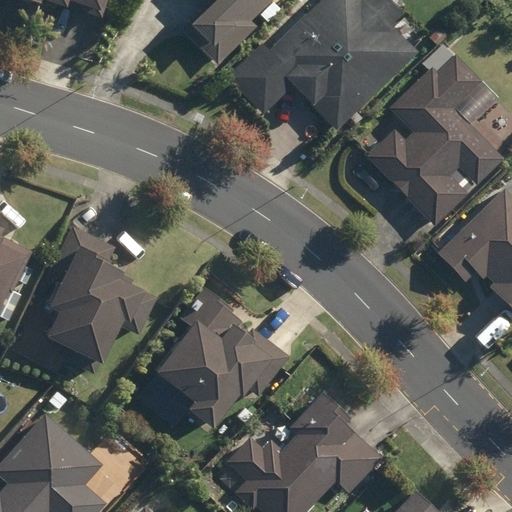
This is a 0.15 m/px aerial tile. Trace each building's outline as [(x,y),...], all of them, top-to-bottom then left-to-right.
[(62,0),(103,11),(106,0),(62,0)] [(214,0),(190,25),(211,46),(248,6),(253,0),(214,0)] [(309,98),(334,126),(415,51),(373,5),(365,11),(355,0),(325,0),(273,48),(281,57),(273,63),(261,50),(232,77),(260,108),(295,77),(312,96),(309,98)] [(506,154),(454,104),(481,76),(456,52),(438,70),(432,64),(392,104),(416,128),(406,138),(394,127),(368,153),(438,221),(469,189),(451,172),(462,160),(481,179),(506,154)] [(511,191),(507,186),(442,248),(468,276),(482,263),(498,280),(495,284),(511,302),(511,191)] [(115,245),(72,225),(50,272),(64,278),(54,301),(63,305),(50,332),(72,342),(65,357),(95,372),(120,320),(141,330),(158,295),(121,277),(126,267),(108,259),(115,245)] [(0,309),(30,248),(0,233),(2,230),(0,229),(0,309)] [(228,303),(205,285),(182,317),(193,324),(159,370),(196,396),(189,406),(214,424),(241,385),(256,396),(285,356),(237,321),(240,317),(226,306),(228,303)] [(243,484),(273,511),(305,511),(338,477),(351,489),(384,455),(347,420),(352,416),(325,390),(294,423),(301,431),(283,451),(271,440),(264,448),(251,436),(230,458),(249,477),(243,484)] [(95,511),(105,501),(83,481),(101,461),(45,411),(0,460),(0,476),(5,481),(0,486),(0,511),(95,511)] [(443,511),(419,489),(397,511),(443,511)]
